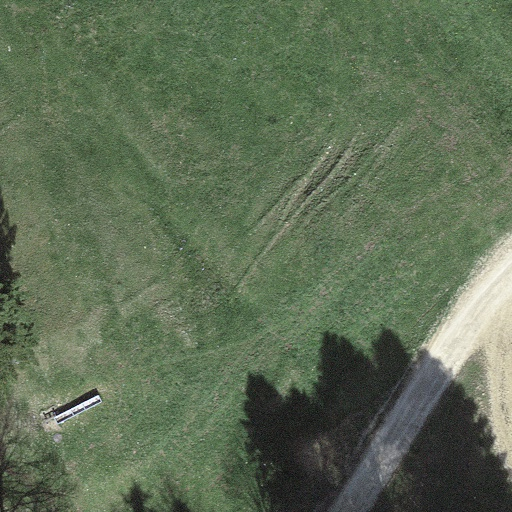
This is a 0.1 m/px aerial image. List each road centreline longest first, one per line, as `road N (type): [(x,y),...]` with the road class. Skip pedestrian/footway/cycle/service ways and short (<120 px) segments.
road 1 (track): [(511,272),(349,511)]
road 2 (track): [(499,286),(496,402),(511,459)]
